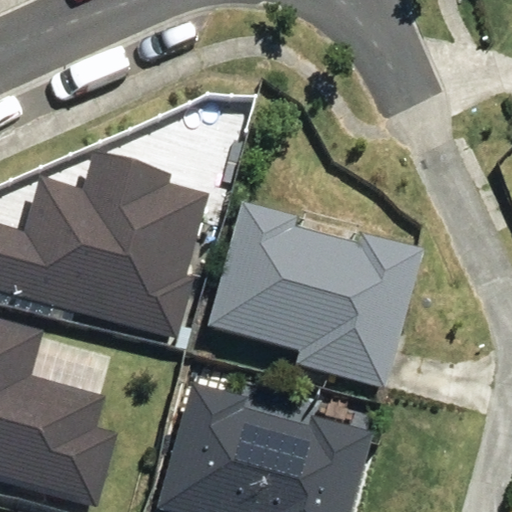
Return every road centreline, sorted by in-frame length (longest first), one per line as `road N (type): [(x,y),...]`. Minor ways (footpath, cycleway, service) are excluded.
road 1 (residential): [(366,0),(511,340)]
road 2 (residential): [(0,57),(122,0)]
